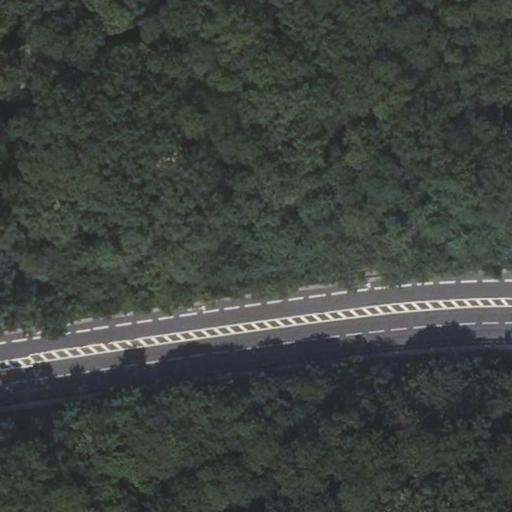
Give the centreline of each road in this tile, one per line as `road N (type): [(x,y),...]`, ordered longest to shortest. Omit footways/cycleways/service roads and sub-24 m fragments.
road 1 (secondary): [(511,290),(410,293),(0,351)]
road 2 (secondary): [(0,384),(408,327),(511,322)]
